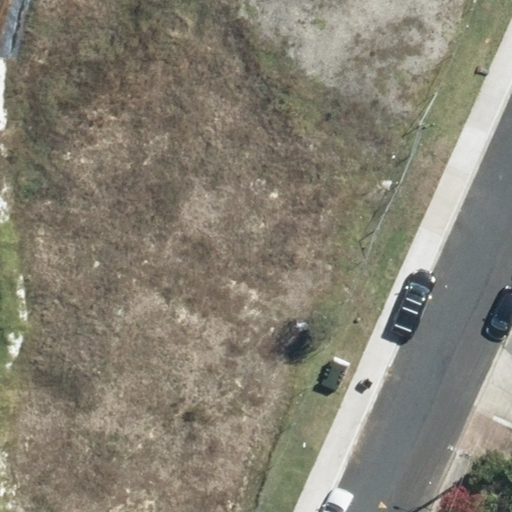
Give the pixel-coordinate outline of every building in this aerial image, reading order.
[(0,0),(0,60),(26,0),(0,0)] [(274,0),(260,36),(367,81),(401,0),(274,0)] [(58,101),(11,82),(0,109),(0,169),(27,181),(58,101)] [(230,100),(198,84),(167,152),(202,168),(194,185),(181,179),(163,219),(183,228),(177,240),(269,282),(334,139),(233,93),(230,100)] [(124,130),(80,112),(47,192),(91,210),(124,130)] [(145,289),(110,271),(87,326),(118,339),(85,418),(197,464),(258,318),(152,274),(145,289)] [(349,358),(317,342),(291,395),(323,411),(349,358)] [(77,411),(9,378),(0,396),(0,419),(58,448),(77,411)] [(10,490),(0,484),(0,511),(91,511),(15,478),(10,490)]
